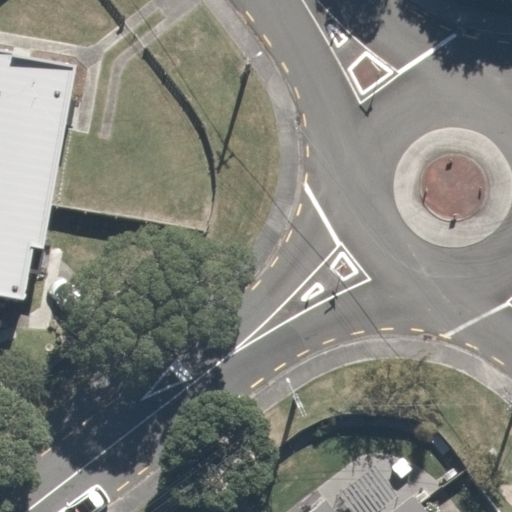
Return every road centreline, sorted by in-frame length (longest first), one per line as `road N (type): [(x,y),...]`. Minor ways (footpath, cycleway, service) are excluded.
road 1 (residential): [(378,244),(29,511)]
road 2 (residential): [(509,262),(454,282),(399,265),(378,244)]
road 3 (residential): [(395,114),(307,0)]
road 4 (residential): [(378,244),(359,190),(375,136),(395,114)]
road 5 (residential): [(395,114),(449,95),(511,117)]
